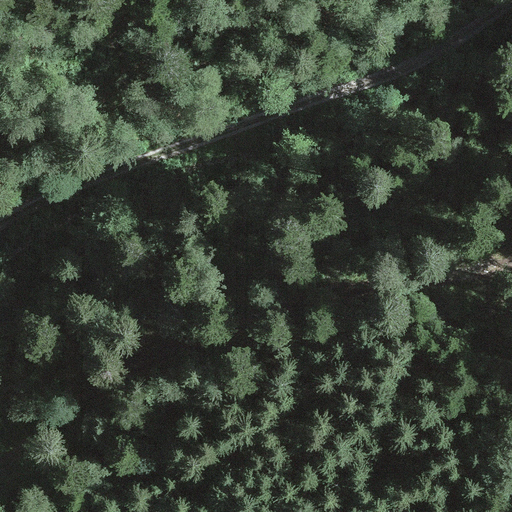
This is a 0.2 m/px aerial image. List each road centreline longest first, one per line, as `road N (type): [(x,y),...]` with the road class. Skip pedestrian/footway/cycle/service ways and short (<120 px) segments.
road 1 (track): [(511,1),(336,101),(24,216),(0,232)]
road 2 (track): [(511,269),(300,349),(15,511)]
